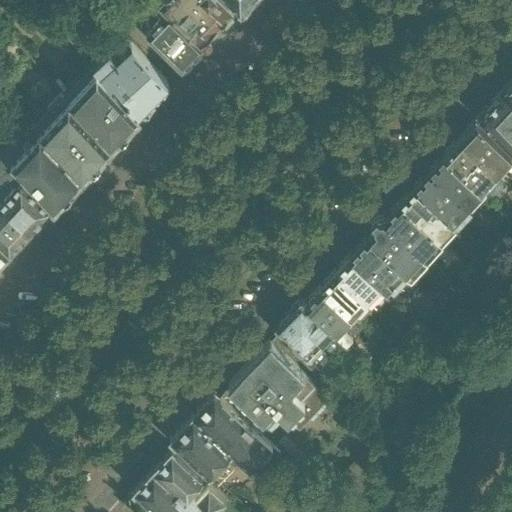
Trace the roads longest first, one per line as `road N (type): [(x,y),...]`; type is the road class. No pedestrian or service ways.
road 1 (tertiary): [(72,511),(511,40)]
road 2 (unclassified): [(0,444),(414,0)]
road 3 (tertiary): [(280,0),(0,301)]
